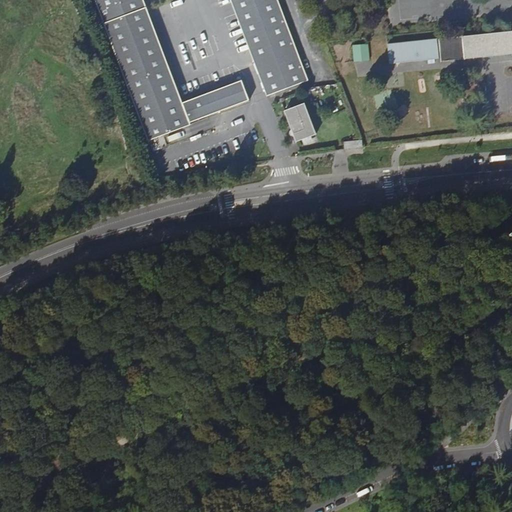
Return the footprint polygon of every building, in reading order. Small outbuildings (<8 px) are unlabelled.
[(144,0),(94,0),(151,151),(165,146),(161,135),(189,125),(188,122),(248,100),(240,80),(182,101),(144,0)] [(277,0),(237,0),(273,94),(308,81),(277,0)] [(511,31),(462,36),(439,39),(441,57),(441,61),(511,53),(511,31)] [(369,60),(367,45),(352,46),(354,62),(369,60)] [(296,142),(316,134),(304,103),(284,111),(296,142)] [(342,143),(343,149),(363,147),(362,140),(342,143)]
